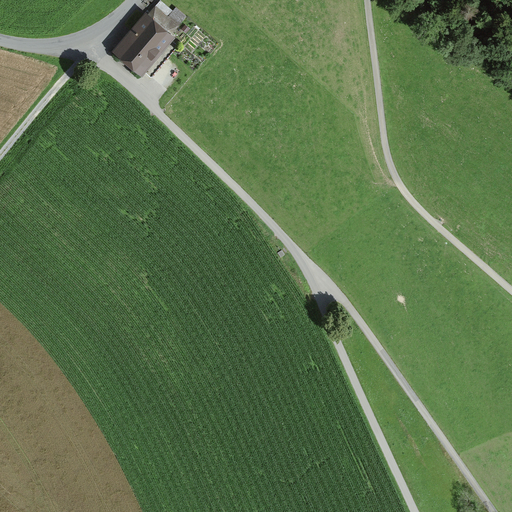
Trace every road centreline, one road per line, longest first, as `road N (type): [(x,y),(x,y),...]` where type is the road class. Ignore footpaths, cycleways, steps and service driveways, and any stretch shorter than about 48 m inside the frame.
road 1 (unclassified): [(416,511),(296,251),(85,46)]
road 2 (track): [(511,291),(423,214),(392,169),(369,0)]
road 3 (track): [(296,251),(338,291),(494,511)]
road 4 (track): [(0,161),(85,46)]
